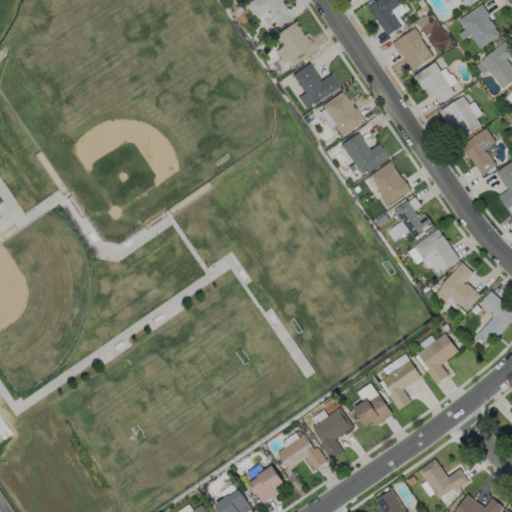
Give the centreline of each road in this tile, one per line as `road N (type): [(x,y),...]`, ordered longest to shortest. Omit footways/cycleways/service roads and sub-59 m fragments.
road 1 (residential): [(511,260),(326,0)]
road 2 (residential): [(511,372),(454,426),(328,511)]
